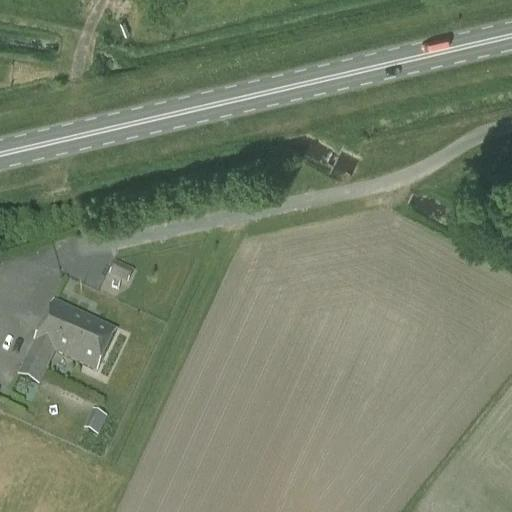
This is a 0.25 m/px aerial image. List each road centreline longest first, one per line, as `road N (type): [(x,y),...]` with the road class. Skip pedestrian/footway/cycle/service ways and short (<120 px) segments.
road 1 (primary): [(0,155),(511,37)]
road 2 (unclassified): [(63,252),(409,176),(511,123)]
